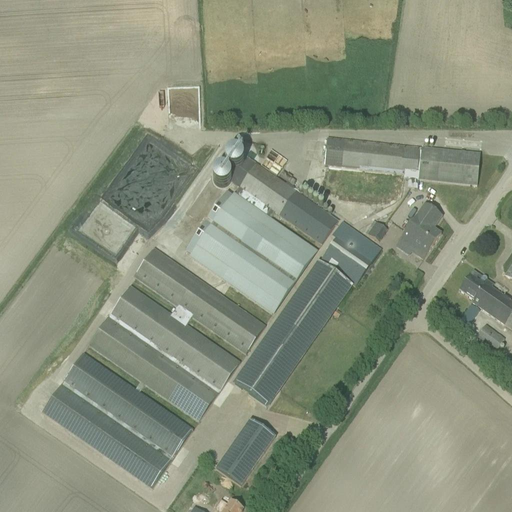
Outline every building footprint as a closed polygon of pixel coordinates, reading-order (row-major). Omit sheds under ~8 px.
[(480,156),(327,140),(324,167),(322,167),(321,177),(327,178),(325,195),(399,202),(402,181),(408,181),(407,190),(417,191),(418,182),(477,188),(480,156)] [(180,212),(192,222),(235,165),(222,156),(180,212)] [(169,204),(181,212),(187,203),(186,203),(193,193),(194,194),(198,189),(195,187),(208,167),(198,160),(169,204)] [(254,165),(238,188),(240,190),(274,214),(321,248),(338,223),(254,165)] [(227,195),(186,254),(190,257),(189,259),(272,318),(317,253),(271,220),(274,214),(240,190),(235,197),(233,196),(232,198),(227,195)] [(425,206),(400,242),(417,254),(415,256),(423,262),(441,236),(433,231),(442,218),(425,206)] [(359,234),(374,244),(383,229),(368,220),(359,234)] [(311,344),(351,287),(355,289),(364,277),(371,266),(336,241),(320,265),(318,263),(278,320),(232,386),(266,409),(311,344)] [(153,250),(133,279),(177,309),(171,316),(186,327),(192,319),(245,357),(265,328),(153,250)] [(481,279),(473,273),(459,293),(473,303),(472,305),(511,332),(511,304),(491,290),(492,288),(492,286),(486,282),(486,281),(486,280),(485,279),(484,278),(482,278),(481,279)] [(171,316),(130,288),(108,320),(89,348),(133,379),(138,382),(198,424),(218,396),(240,364),(186,327),(171,316)] [(476,339),(484,345),(495,354),(504,341),(485,327),(476,339)] [(42,415),(152,492),(193,433),(132,390),(138,382),(133,379),(128,387),(83,356),(42,415)] [(216,472),(240,489),(275,439),(250,422),(216,472)] [(224,499),(220,504),(215,511),(216,511),(242,511),(243,511),(230,503),(224,499)]
